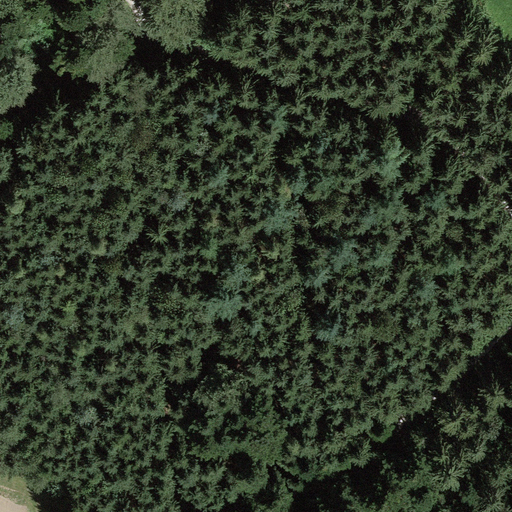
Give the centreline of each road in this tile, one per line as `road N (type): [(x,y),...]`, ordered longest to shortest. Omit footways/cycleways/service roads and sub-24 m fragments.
road 1 (track): [(511,202),(433,132),(204,55),(137,0)]
road 2 (track): [(275,511),(421,411),(511,329)]
